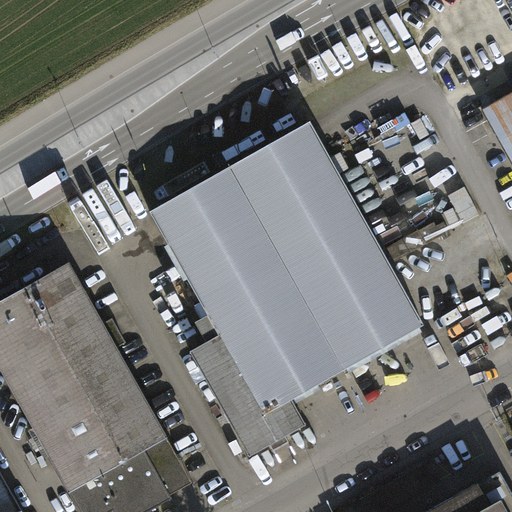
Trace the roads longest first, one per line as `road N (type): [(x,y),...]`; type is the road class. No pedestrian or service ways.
road 1 (tertiary): [(0,221),(364,0)]
road 2 (tertiary): [(276,0),(0,161)]
road 3 (unclassified): [(511,377),(269,511)]
